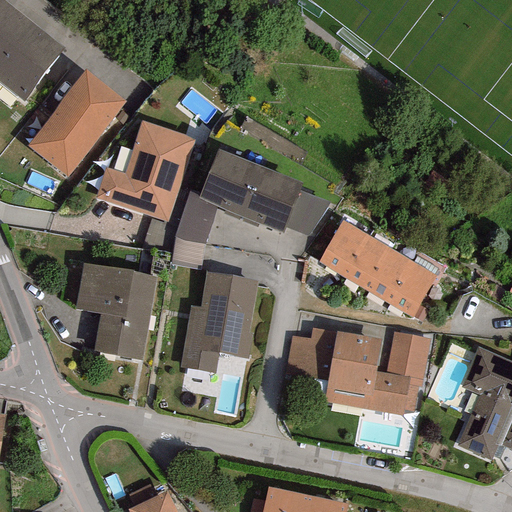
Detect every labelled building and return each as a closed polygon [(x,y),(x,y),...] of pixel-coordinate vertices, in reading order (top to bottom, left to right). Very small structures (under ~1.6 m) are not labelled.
[(64,49),(3,0),(0,0),(0,83),(23,102),(64,49)] [(126,101),(85,70),(26,146),(66,178),(126,101)] [(167,222),(194,140),(141,122),(124,174),(105,167),(95,199),(167,222)] [(200,194),(198,198),(216,206),(241,217),(260,167),(217,149),(200,194)] [(299,191),(302,183),(260,167),(241,217),(283,233),(285,228),(299,191)] [(174,237),(170,265),(201,270),(204,245),(216,206),(198,198),(200,194),(189,191),(174,237)] [(307,236),(329,202),(299,191),(285,228),(307,236)] [(437,276),(343,220),(318,262),(412,317),(437,276)] [(156,278),(83,265),(75,310),(101,315),(94,352),(141,361),(156,278)] [(256,280),(206,272),(200,304),(188,302),(177,368),(214,374),(218,353),(246,358),(250,335),(247,334),(256,280)] [(327,381),(324,402),(401,417),(403,409),(414,411),(418,387),(421,388),(430,339),(394,333),(385,373),(375,371),(380,340),(336,332),(312,329),(309,339),(292,337),(284,375),(327,381)] [(497,444),(511,450),(511,362),(477,348),(460,387),(479,396),(458,445),(490,459),(497,444)] [(303,511),(307,496),(267,488),(264,502),(252,500),(249,511),(303,511)] [(175,511),(166,492),(128,510),(128,511),(175,511)] [(346,511),(348,505),(307,496),(303,511),(346,511)]
